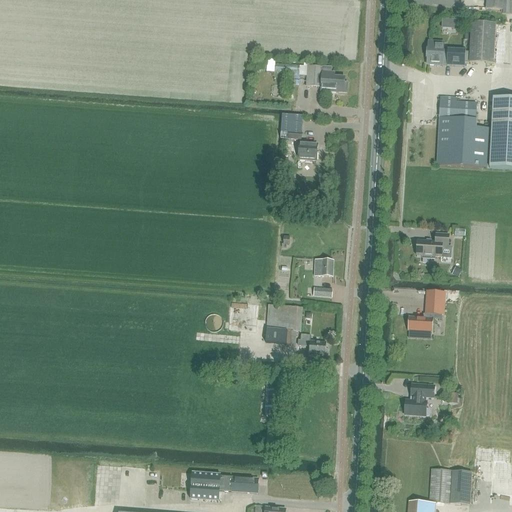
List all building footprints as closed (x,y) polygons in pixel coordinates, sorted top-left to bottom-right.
[(511,0),(486,0),(486,7),(486,9),(503,10),(503,15),(511,15),(511,0)] [(450,20),(449,29),(457,30),(457,21),(450,20)] [(450,65),(467,66),(467,62),(491,64),(494,24),(471,23),(470,52),(467,52),(450,51),(444,51),(444,44),(428,43),(427,64),(450,65)] [(334,75),(332,75),(331,75),(331,69),(307,67),(306,87),(322,88),(321,92),(347,94),(348,84),(345,84),(345,79),(335,78),(334,78),(334,75)] [(440,102),(439,118),(436,165),(486,168),(488,129),(476,128),(476,120),(475,120),(476,104),(456,103),(456,99),(452,98),(451,102),(440,102)] [(511,101),(493,100),(489,170),(511,171),(511,101)] [(302,133),(302,120),(300,119),(284,118),(281,118),(280,139),(287,140),(288,133),(288,132),(301,133),(302,133)] [(287,140),(300,140),(301,133),(288,132),(288,133),(287,140)] [(427,134),(424,138),(430,142),(433,138),(427,134)] [(298,160),(316,162),(317,145),(299,144),(298,160)] [(417,241),(416,256),(422,256),(422,258),(435,259),(435,257),(441,257),(451,258),(451,247),(448,246),(448,234),(436,234),(435,242),(430,241),(430,242),(426,242),(426,241),(417,241)] [(286,245),(290,246),(290,238),(284,237),(283,245),(282,245),(282,248),(286,249),(286,245)] [(321,277),(332,278),(333,261),(315,261),(315,276),(321,277)] [(453,275),(459,278),(463,271),(456,268),(453,275)] [(314,297),(331,298),(332,290),(314,289),(314,297)] [(426,319),(433,319),(441,320),(443,293),(427,292),(426,318),(426,319)] [(268,306),(265,344),(287,345),(287,348),(295,348),(296,332),(300,333),(302,309),(268,306)] [(426,318),(425,318),(418,318),(408,318),(408,320),(407,321),(407,323),(408,324),(408,331),(424,332),(425,332),(432,332),(433,319),(426,319),(426,318)] [(310,348),(309,356),(325,357),(325,355),(327,354),(327,351),(326,349),(326,345),(318,344),(318,342),(309,342),(310,336),(301,336),(301,342),(299,342),(298,347),(310,348)] [(267,382),(264,415),(280,416),(283,384),(267,382)] [(406,401),(405,416),(427,418),(428,400),(434,401),(435,387),(412,386),(411,402),(406,401)] [(268,420),(265,451),(277,453),(280,421),(268,420)] [(430,503),(436,503),(470,506),(473,474),(466,473),(433,470),(430,503)] [(192,474),(191,500),(219,502),(219,492),(257,494),(258,480),(221,477),(221,476),(192,474)] [(162,498),(187,500),(187,488),(181,488),(182,482),(163,481),(162,498)] [(410,501),(409,511),(434,511),(436,503),(430,503),(410,501)]
